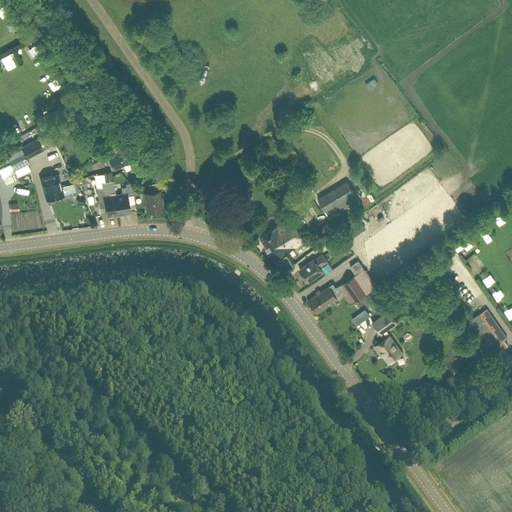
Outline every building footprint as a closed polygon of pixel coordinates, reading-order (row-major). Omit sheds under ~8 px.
[(12,22),(17,30),(22,26),(18,19),(12,22)] [(36,41),(31,44),(40,58),(45,55),(36,41)] [(3,55),(7,62),(15,58),(12,51),(3,55)] [(47,70),(54,80),(58,78),(51,67),(47,70)] [(22,148),(27,158),(47,147),(42,137),(22,148)] [(113,169),(137,159),(131,146),(107,157),(113,169)] [(12,167),(26,159),(21,149),(7,156),(9,161),(12,167)] [(0,165),(9,161),(7,156),(6,155),(0,157),(0,165)] [(29,163),(15,170),(19,177),(33,170),(29,163)] [(40,178),(46,199),(63,194),(57,173),(40,178)] [(87,182),(85,177),(76,179),(77,185),(87,182)] [(112,216),(118,215),(115,194),(115,193),(113,179),(101,181),(101,186),(96,187),(98,199),(104,198),(106,215),(112,214),(112,216)] [(347,181),(318,199),(329,217),(358,200),(347,181)] [(115,194),(118,215),(124,214),(124,212),(130,212),(127,195),(133,194),(131,182),(125,183),(125,186),(120,187),(121,192),(115,193),(115,194)] [(156,182),(148,183),(149,190),(142,191),(146,210),(163,208),(160,188),(157,189),(156,182)] [(259,235),(266,247),(274,259),(277,257),(283,267),(293,261),(290,256),(295,253),(292,248),(305,241),(297,229),(290,217),(259,235)] [(324,242),(330,250),(343,241),(337,232),(324,242)] [(471,235),(457,246),(462,252),(476,241),(471,235)] [(318,266),(326,260),(322,254),(314,259),(314,258),(300,268),(308,280),(322,271),(318,266)] [(359,260),(350,266),(356,274),(343,282),(355,300),(376,287),(359,260)] [(316,312),(340,296),(334,288),(336,287),(333,283),(307,300),(316,312)] [(381,333),(397,321),(389,309),(373,321),(381,333)] [(496,327),(483,309),(469,320),(481,337),(482,335),(491,348),(503,338),(495,327),(496,327)] [(370,339),(378,331),(373,326),(365,333),(370,339)] [(388,362),(402,352),(389,334),(374,345),(379,352),(380,351),(388,362)] [(499,358),(501,367),(510,369),(511,367),(511,352),(506,352),(499,358)]
